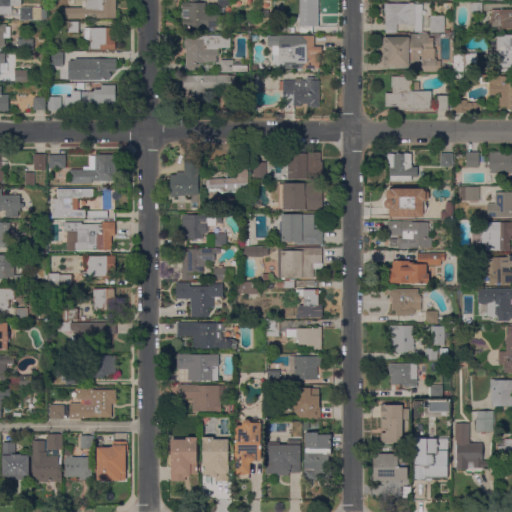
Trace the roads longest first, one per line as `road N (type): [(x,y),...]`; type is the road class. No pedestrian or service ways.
road 1 (residential): [(352,511),(351,0)]
road 2 (residential): [(511,131),(0,132)]
road 3 (residential): [(147,511),(147,0)]
